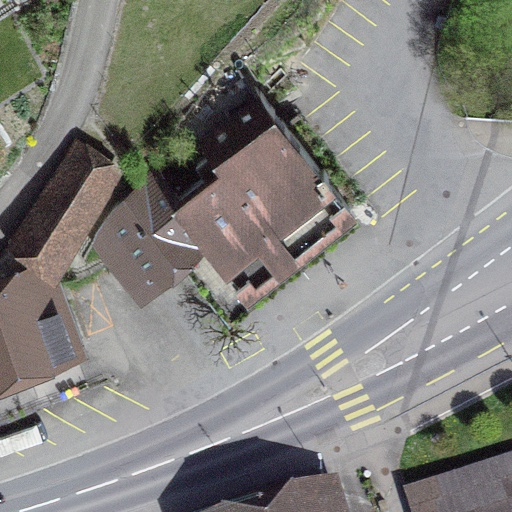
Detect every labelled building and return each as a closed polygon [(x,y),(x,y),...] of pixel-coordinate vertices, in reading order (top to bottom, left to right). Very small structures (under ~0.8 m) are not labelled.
[(222,312),(347,214),(260,91),(203,138),(112,209),(98,227),(143,281),(176,254),(222,312)] [(78,141),(12,242),(54,268),(112,179),(95,167),(102,156),(78,141)] [(38,263),(0,277),(0,368),(69,342),(38,263)] [(0,416),(87,384),(69,342),(0,368),(0,416)] [(511,511),(511,459),(404,497),(408,511),(511,511)] [(329,511),(325,496),(271,511),(329,511)]
